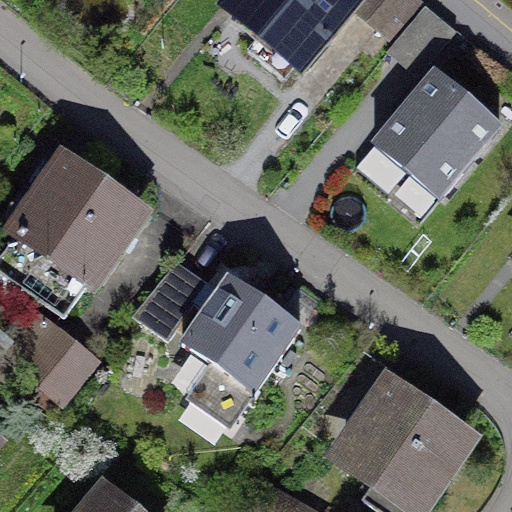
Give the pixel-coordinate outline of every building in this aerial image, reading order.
[(347,12),(331,0),(216,0),(199,22),(284,90),(347,12)] [(367,0),(357,13),(380,33),(408,0),(367,0)] [(421,2),(383,45),(404,63),(441,20),(421,2)] [(432,78),(374,148),(440,201),(498,131),(432,78)] [(132,228),(42,163),(0,220),(0,246),(78,303),(132,228)] [(170,271),(134,319),(162,340),(198,292),(170,271)] [(301,333),(218,273),(166,343),(249,404),(301,333)] [(97,364),(54,329),(19,372),(61,407),(97,364)] [(416,511),(459,452),(367,388),(314,462),(385,511),(416,511)] [(115,511),(82,486),(62,511),(115,511)] [(314,511),(275,489),(261,511),(314,511)]
